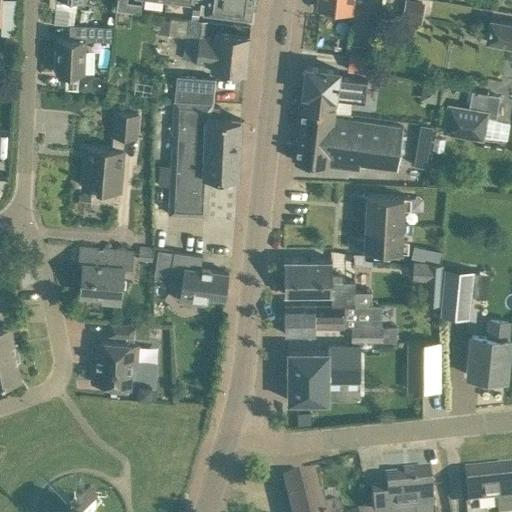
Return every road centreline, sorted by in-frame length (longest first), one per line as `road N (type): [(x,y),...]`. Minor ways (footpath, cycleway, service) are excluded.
road 1 (tertiary): [(232,428),(284,0)]
road 2 (residential): [(232,428),(276,442),(511,419)]
road 3 (residential): [(21,211),(37,246),(62,371),(50,391),(0,409)]
road 4 (residential): [(21,211),(30,0)]
